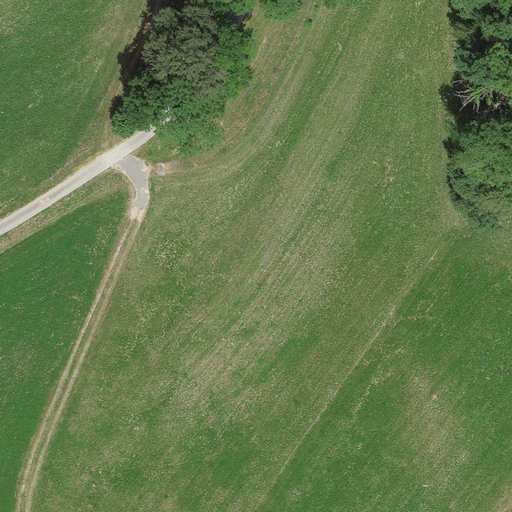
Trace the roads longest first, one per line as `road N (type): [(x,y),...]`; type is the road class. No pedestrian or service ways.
road 1 (track): [(0,225),(194,89),(240,0)]
road 2 (track): [(115,150),(108,109),(159,0)]
